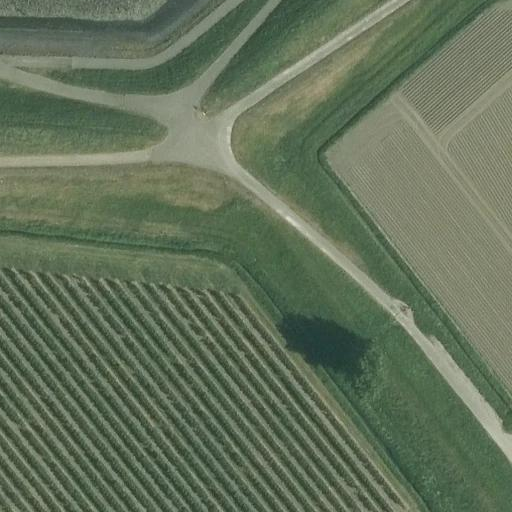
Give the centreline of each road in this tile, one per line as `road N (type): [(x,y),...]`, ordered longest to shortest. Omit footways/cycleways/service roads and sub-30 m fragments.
road 1 (unclassified): [(511,456),(430,346),(368,283),(201,148)]
road 2 (unclassified): [(201,148),(230,117),(405,0)]
road 3 (track): [(0,159),(150,156)]
